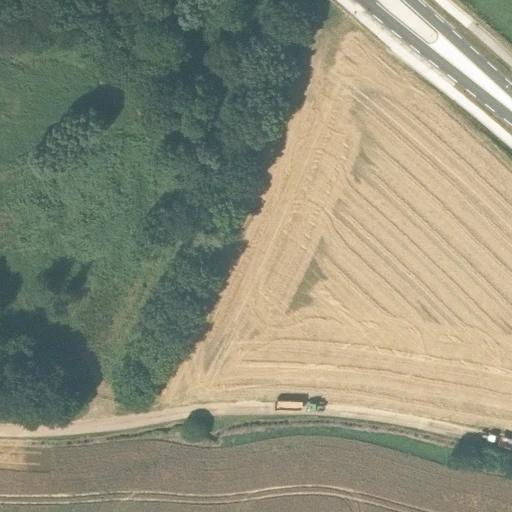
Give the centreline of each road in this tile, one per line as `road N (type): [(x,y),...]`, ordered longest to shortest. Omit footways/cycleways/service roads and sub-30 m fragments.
road 1 (track): [(0,430),(217,411),(338,411),(511,447)]
road 2 (primary): [(362,0),(511,119)]
road 3 (primary): [(511,93),(410,0)]
